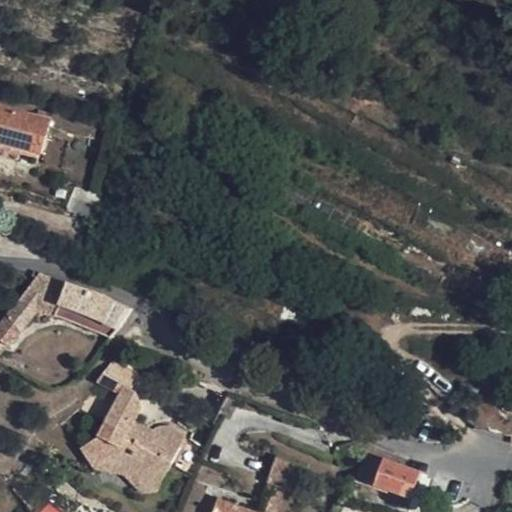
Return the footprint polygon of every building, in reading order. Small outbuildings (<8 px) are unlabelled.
[(0,108),(0,115),(38,118),(0,108)] [(51,121),(38,118),(0,115),(0,152),(20,157),(22,149),(43,153),(51,121)] [(102,194),(75,184),(67,207),(98,217),(102,194)] [(105,294),(42,273),(36,280),(8,319),(24,330),(39,311),(57,316),(60,303),(104,321),(119,328),(133,309),(105,294)] [(104,321),(60,303),(57,316),(112,337),(119,328),(104,321)] [(24,330),(8,319),(0,330),(0,338),(6,342),(12,347),(24,330)] [(140,375),(114,358),(97,382),(121,394),(100,436),(83,448),(97,469),(114,457),(142,471),(143,492),(158,492),(187,435),(176,429),(165,426),(156,428),(155,430),(136,422),(143,407),(138,393),(133,390),(140,375)] [(511,411),(511,409),(480,405),(476,430),(508,435),(511,411)] [(352,447),(349,444),(343,445),(339,449),(339,452),(340,456),(344,459),(350,458),(353,454),(354,451),(352,447)] [(357,477),(377,485),(386,460),(367,454),(357,477)] [(142,471),(114,457),(97,469),(124,474),(143,492),(142,471)] [(308,467),(277,457),(268,482),(269,482),(284,488),(299,493),(308,467)] [(386,460),(377,485),(390,490),(414,499),(424,474),(386,460)] [(388,494),(390,490),(377,485),(357,477),(356,482),(388,494)] [(275,511),(284,488),(269,482),(258,511),(275,511)] [(390,490),(388,494),(387,496),(412,505),(414,499),(390,490)] [(256,511),(219,499),(218,502),(212,500),(209,509),(215,511),(214,511),(256,511)]
